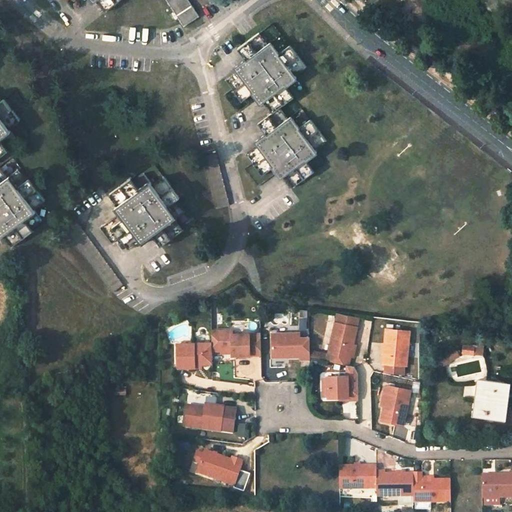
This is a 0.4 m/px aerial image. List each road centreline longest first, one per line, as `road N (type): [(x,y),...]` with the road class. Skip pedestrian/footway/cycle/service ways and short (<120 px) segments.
road 1 (residential): [(82,216),(136,288),(164,295),(200,285),(226,266),(240,218),(195,45)]
road 2 (residential): [(278,408),(411,452),(511,450)]
road 3 (tertiary): [(511,153),(327,0)]
road 4 (residential): [(195,45),(161,53),(73,42),(18,0)]
